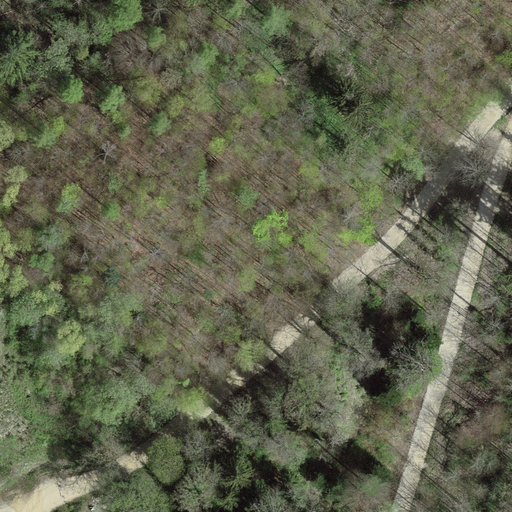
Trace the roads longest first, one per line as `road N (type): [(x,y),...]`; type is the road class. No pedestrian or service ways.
road 1 (track): [(13,511),(121,467),(185,424),(392,238),(511,97)]
road 2 (track): [(400,511),(511,127)]
